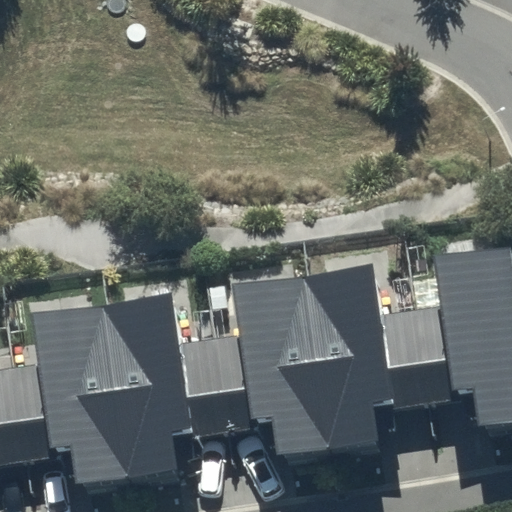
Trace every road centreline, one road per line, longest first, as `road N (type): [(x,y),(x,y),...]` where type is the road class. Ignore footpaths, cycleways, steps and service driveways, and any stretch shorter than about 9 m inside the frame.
road 1 (residential): [(363,0),(447,33),(511,74)]
road 2 (residential): [(366,511),(511,487)]
